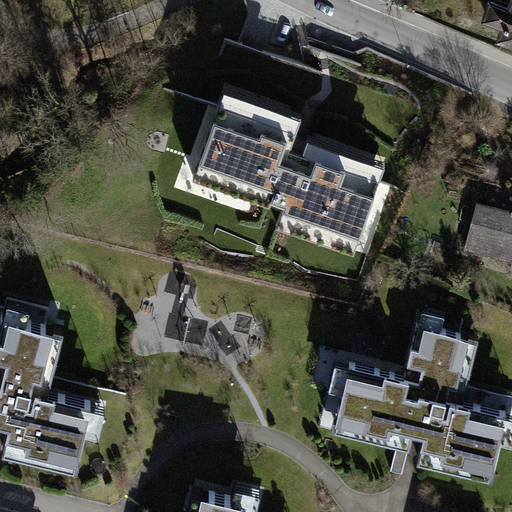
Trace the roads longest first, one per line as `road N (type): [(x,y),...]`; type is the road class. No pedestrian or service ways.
road 1 (residential): [(0,6),(41,47),(184,0)]
road 2 (residential): [(511,82),(356,12)]
